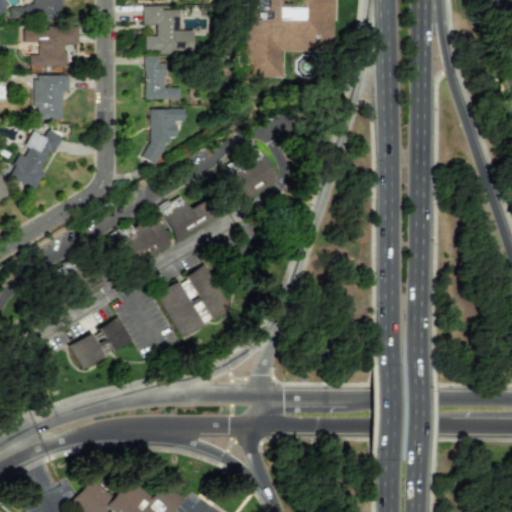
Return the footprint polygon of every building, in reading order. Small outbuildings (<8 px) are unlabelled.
[(8,18),(59,17),(59,0),(30,0),(31,6),(8,6),(8,18)] [(331,50),(330,0),(245,0),(246,78),(278,77),(278,51),(331,50)] [(190,30),(176,30),(176,9),(159,10),(159,6),(139,6),(140,24),(154,24),(154,36),(142,36),(142,53),(190,53),(190,30)] [(63,65),(63,43),(76,43),(75,28),(20,28),(21,42),(35,42),(35,54),(27,55),(27,66),(63,65)] [(141,57),(142,99),(177,99),(177,87),(162,87),(162,64),(157,64),(157,56),(141,57)] [(65,76),(30,76),(31,120),(59,119),(58,92),(66,92),(65,76)] [(180,108),(144,109),(145,161),(160,161),(160,137),(173,137),(173,121),(181,121),(180,108)] [(32,189),(40,172),(36,170),(46,151),(51,154),(59,136),(44,129),(41,136),(29,130),(22,146),(21,145),(6,177),(32,189)] [(276,182),(257,150),(223,170),(241,202),(276,182)] [(0,199),(8,195),(0,180),(0,199)] [(170,241),(214,222),(204,200),(184,209),(178,195),(154,206),(170,241)] [(168,245),(155,221),(143,227),(140,222),(129,228),(127,224),(109,233),(123,260),(143,249),(147,256),(168,245)] [(101,285),(90,266),(76,274),(68,260),(51,270),(57,281),(66,276),(78,298),(101,285)] [(176,338),(199,327),(194,317),(202,313),(205,320),(226,310),(203,264),(179,275),(181,279),(153,292),(176,338)] [(78,369),(128,341),(115,317),(86,334),(86,333),(64,345),(78,369)] [(76,511),(166,511),(179,496),(160,482),(149,497),(125,479),(111,498),(85,478),(66,504),(76,511)]
